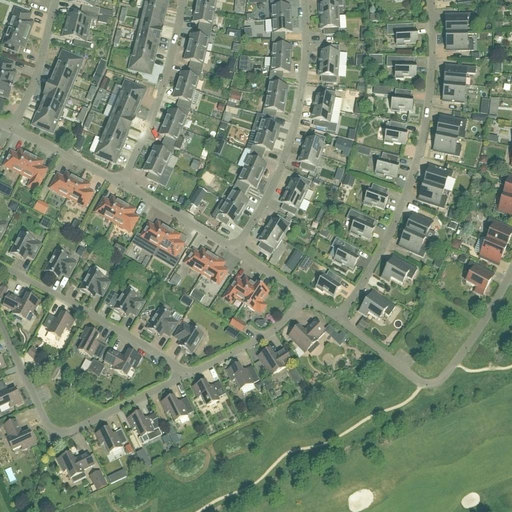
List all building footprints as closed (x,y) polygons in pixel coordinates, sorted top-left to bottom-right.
[(72,0),(71,4),(86,8),(85,14),(98,17),(100,11),(93,9),(95,0),(72,0)] [(137,0),(135,9),(144,11),(164,16),(168,0),(137,0)] [(198,0),(196,11),(214,14),(216,2),(216,0),(198,0)] [(236,0),(234,14),(244,15),(245,0),(236,0)] [(319,7),(320,19),(338,18),(338,8),(343,8),(342,0),(328,0),(324,0),(325,6),(319,7)] [(290,21),(290,8),(284,8),(283,2),(278,3),(271,3),(272,22),(290,21)] [(110,24),(111,16),(117,17),(118,12),(104,9),(101,22),(110,24)] [(29,37),(33,25),(28,23),(31,17),(16,11),(9,30),(29,37)] [(144,11),(142,22),(162,27),(164,16),(144,11)] [(196,11),(194,24),(200,25),(199,32),(211,34),(212,27),(214,14),(196,11)] [(66,21),(65,27),(88,33),(91,22),(97,23),(98,17),(85,14),(84,20),(68,16),(67,21),(66,21)] [(467,27),(473,27),(472,16),(446,17),(446,35),(467,35),(467,27)] [(320,19),(321,31),(326,31),(326,37),(339,36),(339,30),(338,18),(320,19)] [(285,35),(291,34),(290,21),(272,22),(272,35),(273,35),(273,41),(285,41),(285,35)] [(162,29),(161,29),(162,27),(142,22),(139,33),(160,38),(162,29)] [(64,34),(63,39),(78,43),(77,49),(90,52),(92,46),(85,44),(88,33),(65,27),(63,34),(64,34)] [(411,27),(387,28),(388,37),(396,37),(397,46),(397,49),(405,48),(405,46),(417,45),(416,33),(411,33),(411,27)] [(19,48),(24,49),(29,37),(9,30),(2,49),(17,54),(19,48)] [(191,37),(188,50),(206,54),(209,42),(211,34),(199,32),(197,38),(191,37)] [(157,49),(157,47),(158,47),(160,38),(139,33),(136,44),(157,49)] [(467,42),(467,35),(446,35),(446,53),(473,53),(473,42),(467,42)] [(290,62),(291,49),(285,48),(285,41),(273,41),(272,48),(272,60),(290,62)] [(157,49),(136,44),(134,55),(154,60),(157,49)] [(338,67),(339,55),(338,55),(339,49),(326,48),(326,54),(320,53),(320,66),(338,67)] [(188,50),(185,62),(191,64),(189,70),(201,74),(203,67),(204,67),(206,54),(188,50)] [(82,62),(63,54),(57,70),(76,78),(82,62)] [(130,71),(150,76),(154,60),(134,55),(130,71)] [(369,57),(369,66),(382,66),(382,57),(369,57)] [(411,60),(387,59),(387,69),(396,69),(395,78),(396,78),(395,81),(404,81),(404,79),(415,79),(416,66),(410,66),(411,60)] [(283,74),(289,75),(290,62),(272,60),(271,73),(270,79),(282,81),(283,74)] [(0,83),(13,88),(12,87),(16,75),(11,73),(13,67),(0,62),(0,83)] [(324,78),(324,84),(336,85),(337,79),(338,67),(320,66),(319,78),(324,78)] [(445,73),(444,86),(465,87),(466,76),(475,77),(476,70),(458,69),(446,67),(445,73)] [(72,88),(76,78),(57,70),(52,80),(72,88)] [(182,75),(178,88),(195,93),(199,81),(201,74),(189,70),(187,77),(182,75)] [(285,102),(287,89),(281,88),(282,81),(270,79),(269,86),(266,98),(285,102)] [(48,90),(67,98),(72,88),(52,80),(52,82),(51,82),(48,90)] [(225,80),(222,88),(230,90),(232,83),(225,80)] [(0,98),(8,101),(13,88),(0,83),(0,98)] [(139,108),(145,92),(126,84),(120,100),(139,108)] [(444,86),(443,104),(463,106),(465,87),(444,86)] [(178,88),(174,100),(180,102),(177,108),(189,112),(192,105),(195,93),(178,88)] [(44,101),(63,109),(67,98),(48,90),(44,99),(45,99),(44,101)] [(335,95),(322,92),(321,98),(316,97),(314,109),(332,113),(334,101),(334,100),(335,95)] [(393,97),(392,101),(391,111),(391,113),(399,114),(400,111),(411,113),(413,100),(407,100),(408,93),(396,92),(395,97),(393,97)] [(276,113),(282,114),(285,102),(266,98),(264,111),(263,117),(275,120),(276,113)] [(139,108),(120,100),(115,110),(134,118),(139,108)] [(334,101),(332,113),(339,114),(342,102),(334,100),(334,101)] [(59,119),(63,109),(44,101),(40,112),(59,119)] [(363,103),(356,102),(354,116),(361,117),(363,103)] [(169,113),(165,125),(182,131),(186,120),(189,112),(177,108),(175,115),(169,113)] [(329,125),(332,113),(314,109),(311,121),(317,122),(315,129),(328,131),(329,125)] [(134,120),(134,118),(115,110),(111,120),(131,129),(134,120)] [(53,135),(59,119),(40,112),(33,127),(53,135)] [(478,121),(480,124),(486,125),(487,118),(479,116),(478,121)] [(275,141),(279,128),(273,126),(275,120),(263,117),(261,123),(257,135),(275,141)] [(459,133),(465,134),(467,123),(440,118),(437,136),(457,140),(459,133)] [(131,129),(111,120),(106,131),(126,139),(126,137),(127,137),(131,129)] [(402,133),(403,126),(390,124),(389,130),(387,130),(385,142),(385,145),(393,146),(393,144),(405,146),(407,134),(402,133)] [(165,125),(160,137),(166,139),(163,145),(174,150),(177,144),(178,144),(182,131),(165,125)] [(106,131),(102,141),(121,149),(126,139),(106,131)] [(265,151),(271,153),(275,141),(257,135),(254,147),(251,153),(263,158),(265,151)] [(323,146),(325,140),(313,136),(311,142),(306,140),(302,152),(320,158),(324,146),(323,146)] [(456,147),(457,140),(437,136),(433,154),(460,159),(462,148),(456,147)] [(347,151),(349,143),(338,140),(336,147),(347,151)] [(102,141),(96,157),(115,165),(121,149),(102,141)] [(155,149),(149,161),(166,169),(169,163),(175,166),(177,160),(171,157),(174,150),(163,145),(160,152),(155,149)] [(22,177),(31,158),(20,152),(17,157),(11,154),(4,168),(22,177)] [(316,169),(320,158),(302,152),(299,164),(304,165),(302,171),(314,175),(316,169)] [(260,178),(266,167),(260,164),(263,158),(251,153),(249,160),(243,171),(260,178)] [(381,162),(379,161),(376,173),(375,176),(383,178),(384,175),(395,179),(399,166),(393,165),(395,159),(383,156),(381,162)] [(32,182),(28,189),(36,193),(47,171),(41,168),(43,164),(31,158),(22,177),(32,182)] [(149,161),(144,173),(150,175),(147,181),(158,186),(164,189),(172,171),(166,169),(149,161)] [(194,162),(191,169),(198,172),(201,165),(194,162)] [(448,179),(451,180),(453,175),(430,168),(424,185),(444,191),(448,179)] [(249,188),(255,190),(260,178),(243,171),(238,182),(238,183),(235,188),(246,194),(249,188)] [(68,200),(78,181),(66,175),(64,180),(58,177),(50,191),(68,200)] [(506,188),(503,196),(511,198),(511,178),(503,176),(500,186),(506,188)] [(343,187),(350,189),(353,180),(346,178),(343,187)] [(296,184),(291,182),(286,193),(303,201),(308,190),(310,184),(299,179),(296,184)] [(68,200),(86,209),(93,195),(87,192),(89,187),(78,181),(68,200)] [(442,198),(444,191),(424,185),(418,203),(444,211),(447,200),(442,198)] [(371,193),(369,192),(365,204),(364,206),(372,209),(372,206),(383,210),(388,199),(383,197),(385,191),(373,187),(371,193)] [(241,214),(248,203),(243,200),(246,194),(235,188),(232,194),(226,205),(241,214)] [(3,196),(8,198),(12,191),(7,189),(3,196)] [(283,212),(295,218),(297,212),(298,212),(303,201),(286,193),(281,204),(286,207),(283,212)] [(203,199),(195,195),(189,205),(196,210),(203,199)] [(494,214),(511,219),(511,198),(503,196),(499,209),(496,208),(494,214)] [(113,224),(124,206),(112,199),(110,204),(104,201),(96,215),(113,224)] [(216,221),(226,227),(229,222),(234,225),(241,214),(226,205),(216,221)] [(36,206),(34,212),(44,217),(47,211),(36,206)] [(113,224),(131,234),(138,220),(132,217),(135,212),(124,206),(113,224)] [(318,218),(323,220),(326,214),(320,212),(318,218)] [(372,222),(351,212),(347,221),(355,224),(351,233),(350,235),(358,239),(359,236),(369,241),(374,230),(369,227),(372,222)] [(413,216),(411,221),(406,232),(425,241),(431,243),(435,235),(429,232),(432,224),(424,220),(413,216)] [(281,242),(287,231),(290,226),(280,219),(276,224),(272,222),(265,232),(281,242)] [(490,234),(487,241),(506,249),(511,235),(511,230),(489,221),(484,231),(490,234)] [(158,250),(169,231),(158,225),(155,229),(149,226),(141,239),(138,237),(133,245),(142,250),(153,257),(158,250)] [(318,236),(326,240),(329,234),(321,230),(318,236)] [(180,238),(169,231),(158,250),(153,257),(174,269),(179,261),(175,259),(183,246),(177,242),(180,238)] [(265,232),(259,242),(263,245),(260,251),(271,257),(274,252),(281,242),(265,232)] [(425,241),(406,232),(401,244),(399,249),(409,254),(423,260),(428,250),(422,247),(425,241)] [(35,243),(21,236),(11,256),(16,259),(17,258),(25,262),(27,258),(34,261),(41,247),(34,244),(35,243)] [(342,265),(353,271),(359,260),(354,257),(357,252),(336,240),(332,249),(339,253),(335,261),(334,263),(341,267),(342,265)] [(479,259),(498,267),(506,249),(487,241),(479,259)] [(125,252),(116,247),(113,253),(122,258),(125,252)] [(202,276),(213,258),(202,251),(199,256),(194,252),(185,266),(202,276)] [(295,253),(291,260),(298,264),(302,257),(295,253)] [(70,261),(56,254),(45,274),(51,277),(52,276),(59,280),(62,276),(68,280),(76,266),(69,262),(70,261)] [(202,276),(219,287),(227,273),(222,269),(224,265),(213,258),(202,276)] [(382,280),(389,284),(391,280),(402,286),(406,279),(411,282),(417,272),(393,259),(382,280)] [(470,264),(465,274),(470,276),(466,284),(477,290),(475,294),(482,298),(494,277),(470,264)] [(92,273),(103,279),(106,274),(95,268),(92,273)] [(92,273),(91,273),(80,293),(85,296),(86,294),(94,299),(96,295),(102,298),(110,285),(104,281),(104,280),(103,279),(92,273)] [(317,288),(316,290),(323,295),(324,292),(334,299),(341,288),(336,285),(340,280),(329,273),(326,279),(324,277),(317,288)] [(176,290),(180,283),(173,279),(169,286),(176,290)] [(223,301),(231,306),(235,299),(244,305),(239,313),(256,287),(245,280),(242,285),(237,281),(223,301)] [(256,287),(239,313),(244,307),(255,314),(256,312),(259,314),(264,307),(261,305),(269,294),(257,286),(256,287)] [(2,289),(0,291),(0,298),(4,301),(9,292),(2,289)] [(205,298),(194,291),(190,298),(201,305),(205,298)] [(138,301),(139,300),(125,292),(114,312),(119,315),(120,314),(127,318),(130,314),(136,318),(144,305),(138,301)] [(111,293),(104,304),(113,309),(119,299),(111,293)] [(373,294),(359,314),(366,319),(368,315),(379,322),(384,315),(389,319),(395,309),(373,294)] [(9,296),(3,308),(14,313),(13,316),(26,322),(30,314),(33,315),(39,303),(27,297),(23,303),(9,296)] [(183,298),(180,304),(189,309),(192,304),(183,298)] [(172,320),(159,312),(147,332),(152,335),(153,334),(161,339),(163,335),(170,339),(178,325),(172,321),(172,320)] [(58,322),(50,317),(44,328),(49,331),(47,334),(60,341),(66,331),(69,333),(74,322),(62,316),(58,322)] [(246,328),(234,320),(231,326),(233,328),(242,334),(246,328)] [(299,328),(289,338),(305,355),(318,342),(316,340),(325,332),(315,322),(304,334),(299,328)] [(190,330),(183,326),(175,339),(181,343),(179,347),(186,352),(185,354),(191,357),(203,337),(190,329),(190,330)] [(99,337),(86,330),(80,343),(83,344),(79,353),(92,360),(93,357),(100,361),(106,349),(95,344),(99,337)] [(337,340),(342,345),(348,339),(343,334),(337,340)] [(34,361),(39,355),(33,350),(28,356),(34,361)] [(270,351),(258,359),(264,369),(267,367),(273,377),(286,369),(285,368),(292,364),(284,352),(274,357),(270,351)] [(141,360),(129,353),(125,360),(111,352),(105,364),(115,369),(114,372),(127,379),(131,370),(134,372),(141,360)] [(93,377),(100,365),(94,362),(87,373),(93,377)] [(106,368),(100,365),(93,377),(99,380),(106,368)] [(253,385),(259,382),(252,369),(243,373),(240,367),(227,373),(232,383),(235,382),(240,392),(253,386),(253,385)] [(303,382),(294,368),(288,372),(297,386),(303,382)] [(0,410),(9,406),(11,409),(21,404),(16,391),(9,394),(4,383),(0,384),(0,410)] [(218,399),(225,396),(220,384),(209,390),(206,383),(193,389),(198,400),(201,398),(206,409),(220,402),(218,399)] [(174,398),(162,405),(167,415),(170,413),(175,424),(188,417),(188,416),(193,414),(187,400),(178,405),(174,398)] [(141,415),(128,421),(133,431),(136,430),(141,440),(146,438),(149,443),(161,437),(158,431),(162,430),(155,416),(144,421),(141,415)] [(7,439),(13,453),(21,449),(23,452),(35,446),(29,433),(23,437),(16,422),(4,427),(9,438),(7,439)] [(110,456),(123,449),(121,446),(126,444),(121,432),(112,437),(109,430),(96,436),(101,447),(104,445),(110,456)] [(175,435),(170,437),(174,446),(179,444),(175,435)] [(71,455),(58,461),(64,474),(67,472),(71,481),(73,485),(86,479),(84,475),(84,474),(83,472),(94,467),(88,455),(74,462),(71,455)] [(147,458),(139,462),(144,471),(151,467),(147,458)] [(94,475),(89,477),(96,492),(101,490),(108,487),(101,472),(94,475)] [(117,483),(114,476),(108,479),(111,486),(117,483)]
